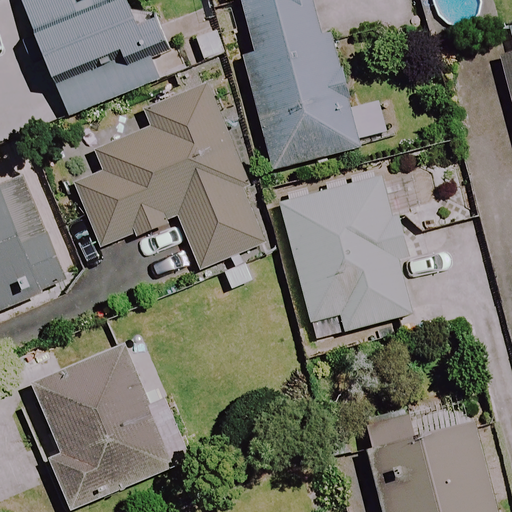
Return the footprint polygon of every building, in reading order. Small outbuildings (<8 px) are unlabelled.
[(134,32),(120,0),(15,0),(53,87),(120,59),(123,67),(164,49),(154,25),(134,32)] [(270,174),(359,152),(347,103),(360,100),(348,51),(329,56),(321,24),(315,26),(308,0),(237,0),(252,57),(242,60),(270,174)] [(511,56),(497,60),(511,117),(511,56)] [(215,270),(224,297),(252,287),(243,261),(264,253),(243,191),(248,190),(214,89),(157,109),(164,129),(98,151),(105,173),(73,184),(97,256),(170,232),(167,224),(174,221),(193,277),(215,270)] [(64,288),(24,181),(0,190),(0,312),(40,297),(64,288)] [(400,220),(391,222),(380,181),(279,206),(308,326),(338,319),(342,335),(408,319),(394,263),(410,259),(400,220)] [(58,456),(44,462),(52,481),(65,511),(72,511),(170,470),(119,353),(30,391),(58,456)] [(496,511),(473,425),(365,454),(380,511),(496,511)]
